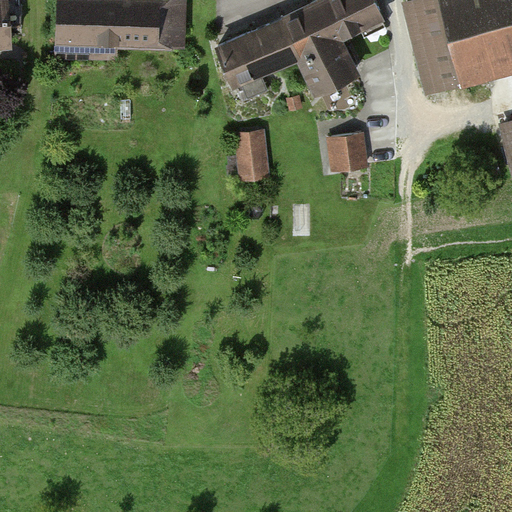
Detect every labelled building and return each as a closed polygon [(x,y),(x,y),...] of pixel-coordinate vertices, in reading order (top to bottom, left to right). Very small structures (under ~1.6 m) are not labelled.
[(0,0),(0,41),(14,40),(11,0),(0,0)] [(60,0),(59,53),(112,54),(123,41),(176,41),(176,0),(60,0)] [(375,0),(307,0),(221,41),(240,82),(299,55),(316,92),(362,70),(346,36),(384,18),(375,0)] [(511,66),(511,0),(423,0),(407,4),(428,88),(466,78),(511,66)] [(269,125),(240,126),(241,174),(270,173),(269,125)] [(367,127),(330,131),(334,167),(371,163),(367,127)]
